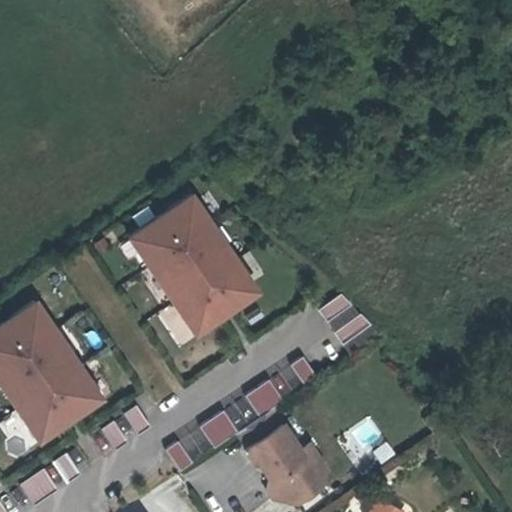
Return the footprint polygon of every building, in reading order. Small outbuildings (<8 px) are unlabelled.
[(170,308),(165,311),(186,342),(247,301),(227,270),(221,273),(197,237),(202,234),(183,204),(121,245),(141,275),(146,271),(170,308)] [(344,314),(333,303),(310,319),(318,331),(344,314)] [(0,391),(14,412),(9,416),(30,447),(91,406),(70,375),(65,379),(41,343),(46,339),(26,310),(0,327),(0,391)] [(353,323),(325,342),(334,354),(363,335),(353,323)] [(294,365),(282,374),(296,395),(308,387),(294,365)] [(259,388),(236,404),(250,426),(256,422),(274,410),(259,388)] [(141,434),(127,413),(114,421),(129,442),(141,434)] [(214,419),(190,435),(204,456),(220,446),(228,440),(214,419)] [(228,440),(220,446),(230,460),(229,466),(235,476),(240,477),(252,494),(257,502),(255,511),(285,511),(302,501),(284,473),(285,467),(256,422),(250,426),(228,440)] [(92,436),(106,458),(118,449),(104,428),(92,436)] [(182,471),(168,449),(156,457),(170,479),(182,471)] [(293,457),(283,463),(285,467),(284,473),(302,501),(306,478),(293,457)] [(56,459),(44,468),(58,489),(71,481),(56,459)] [(34,475),(10,491),(23,511),(24,511),(48,496),(34,475)]
